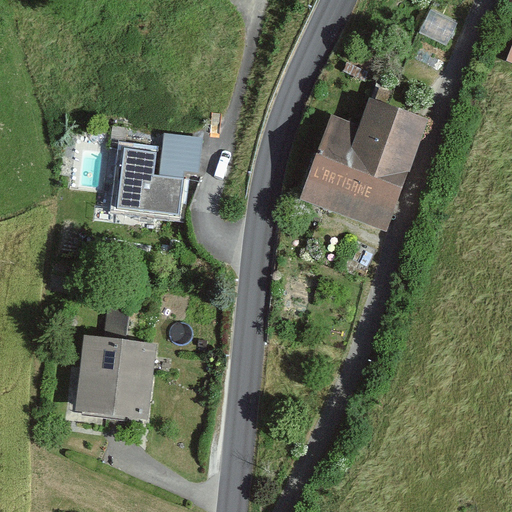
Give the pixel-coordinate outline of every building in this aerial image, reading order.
[(421,29),(447,43),(459,20),(433,6),(421,29)] [(362,118),(334,107),(302,193),(387,225),(429,114),(371,93),(362,118)] [(128,125),(113,124),(112,142),(126,143),(128,125)] [(159,146),(126,143),(118,205),(178,212),(183,174),(156,171),(159,146)] [(118,205),(96,202),(94,217),(116,220),(118,205)] [(107,304),(105,332),(129,334),(131,306),(107,304)] [(105,332),(86,330),(77,404),(149,413),(158,339),(105,332)]
